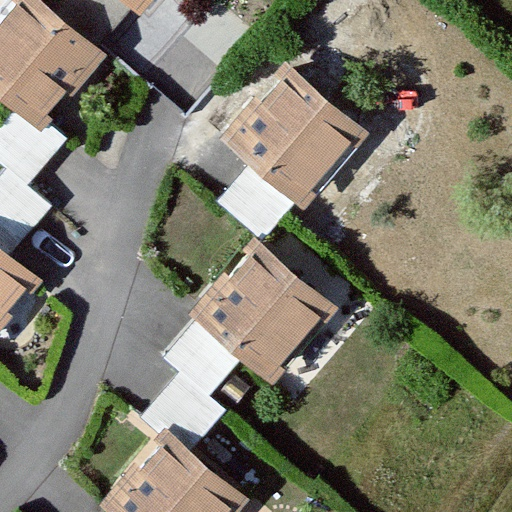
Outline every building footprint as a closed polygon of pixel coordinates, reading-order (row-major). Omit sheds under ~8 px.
[(36,0),(20,0),(0,23),(0,76),(24,97),(41,112),(94,50),(36,0)] [(137,0),(60,0),(57,4),(100,42),(120,19),(137,0)] [(292,71),(238,135),(263,157),(306,193),(361,130),(292,71)] [(41,112),(24,97),(0,125),(0,156),(11,166),(29,183),(51,158),(69,137),(41,112)] [(225,202),(269,239),(306,193),(263,157),(243,181),(225,202)] [(29,183),(11,166),(0,178),(0,250),(7,256),(34,225),(53,204),(29,183)] [(259,245),(205,307),(209,311),(254,350),(272,367),(327,305),(259,245)] [(7,256),(0,250),(0,312),(31,276),(7,256)] [(187,372),(215,396),(254,350),(209,311),(191,332),(169,357),(187,372)] [(167,394),(147,416),(170,437),(191,455),(231,410),(215,396),(187,372),(167,394)] [(170,437),(116,502),(127,511),(225,511),(239,495),(191,455),(170,437)] [(107,511),(127,511),(116,502),(107,511)]
